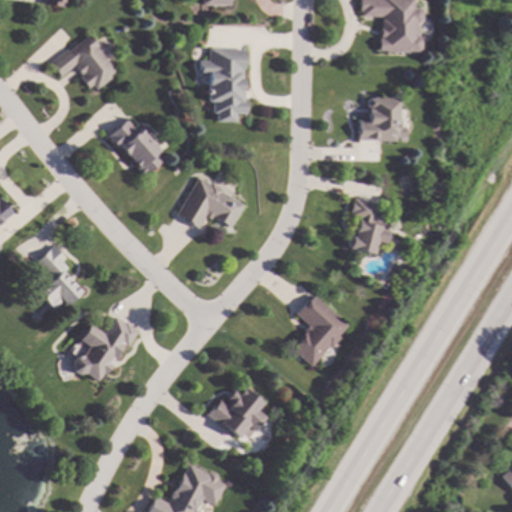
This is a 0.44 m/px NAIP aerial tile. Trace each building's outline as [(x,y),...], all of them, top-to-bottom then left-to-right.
[(412,0),(412,7),(419,7),(418,21),(413,21),(413,36),(419,36),(418,50),(406,49),(406,53),(376,51),(376,37),(378,37),(379,18),(356,17),(356,0),(412,0)] [(97,44),(94,46),(115,73),(93,90),(89,85),(85,88),(76,77),(80,74),(78,72),(76,73),(72,67),(73,66),(72,64),(57,77),(46,63),(64,48),(66,51),(88,33),(97,44)] [(242,71),(237,71),(237,80),(239,80),(239,97),(246,97),(246,113),(232,113),(232,121),(213,121),(213,113),(210,113),(210,101),(205,101),(205,75),(195,75),(195,60),(206,61),(206,48),(242,48),(242,71)] [(395,127),(402,127),(402,137),(392,137),(392,139),(355,139),(355,121),(367,121),(366,107),(364,107),(364,97),(395,97),(395,127)] [(133,130),(141,123),(151,137),(148,140),(156,150),(153,153),(159,160),(140,176),(134,168),(134,167),(118,147),(114,150),(102,135),(124,118),(133,130)] [(208,184),(209,182),(221,189),(219,192),(242,205),(228,229),(209,218),(208,219),(203,216),(196,229),(172,214),(195,176),(208,184)] [(376,204),(374,209),(383,211),(379,229),(385,231),(382,242),(374,240),(370,253),(343,246),(346,234),(352,235),(357,218),(347,215),(351,198),(376,204)] [(0,199),(10,212),(0,219),(0,199)] [(62,258),(58,261),(64,267),(60,271),(78,291),(63,305),(59,301),(50,310),(33,291),(47,278),(32,262),(50,245),(62,258)] [(344,325),(335,335),(338,337),(328,348),(326,345),(307,366),(287,348),(307,326),(292,313),(310,293),(344,325)] [(120,323),(122,321),(134,330),(123,347),(117,344),(101,374),(97,372),(91,380),(81,373),(75,374),(70,371),(68,362),(72,356),(79,356),(85,346),(75,340),(86,323),(100,332),(111,316),(120,323)] [(261,402),(255,409),(263,416),(250,431),(244,426),(232,440),(202,414),(216,397),(226,406),(228,403),(223,399),(232,390),(237,394),(243,387),(261,402)] [(205,474),(206,472),(215,476),(214,479),(223,484),(212,505),(198,498),(192,510),(197,511),(142,511),(150,496),(165,503),(184,464),(205,474)] [(511,492),(499,476),(511,465),(511,492)]
